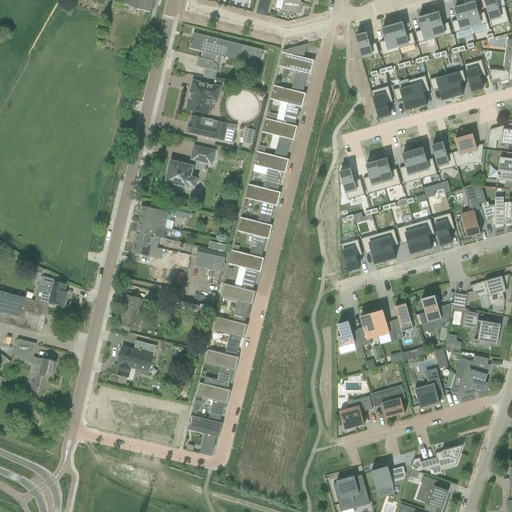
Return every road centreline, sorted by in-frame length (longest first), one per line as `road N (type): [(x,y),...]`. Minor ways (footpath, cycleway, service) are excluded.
road 1 (residential): [(332,21),(219,466),(209,465),(70,432),(173,3)]
road 2 (residential): [(511,238),(337,288)]
road 3 (residential): [(507,397),(340,443)]
road 4 (residential): [(173,3),(288,32),(332,21)]
road 5 (residential): [(511,95),(354,139)]
road 6 (residential): [(507,397),(466,511)]
